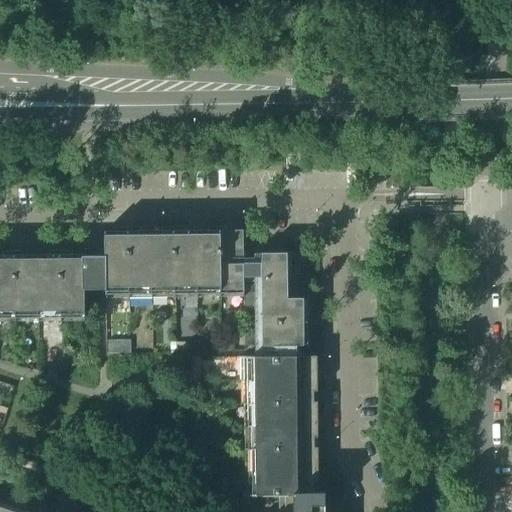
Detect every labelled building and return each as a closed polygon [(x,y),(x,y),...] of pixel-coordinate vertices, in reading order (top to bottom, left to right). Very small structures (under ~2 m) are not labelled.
[(73,22),(74,34),(125,30),(123,5),(92,7),(93,21),(73,22)] [(286,154),(286,165),(301,165),(301,153),(286,154)] [(375,171),(375,181),(387,181),(387,171),(375,171)] [(49,255),(38,255),(26,255),(26,252),(3,252),(3,256),(0,255),(0,318),(85,318),(85,290),(97,290),(105,290),(105,295),(244,293),(245,347),(308,346),(308,299),(296,299),(295,253),(284,253),(284,245),(255,245),(255,258),(244,258),(244,230),(232,231),(232,227),(208,227),(208,231),(186,231),(186,227),(163,228),(163,231),(140,231),(140,228),(117,228),(117,232),(105,232),(105,256),(97,256),(84,257),(84,255),(72,255),(72,251),(49,251),(49,255)] [(221,350),(234,350),(234,339),(221,339),(221,350)] [(245,495),(279,495),(278,511),(324,511),(325,493),(318,493),(317,356),(244,357),(245,495)] [(193,383),(193,400),(207,399),(206,383),(193,383)]
